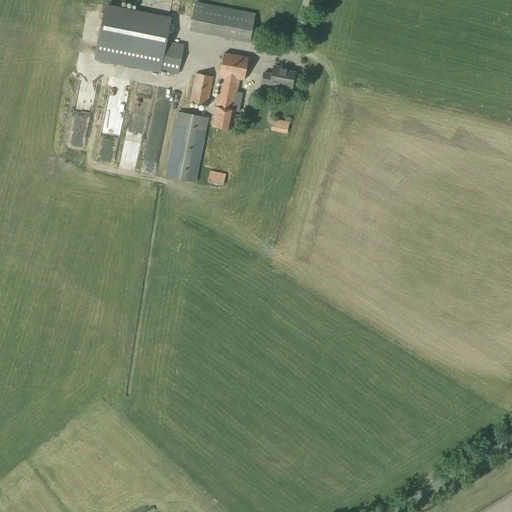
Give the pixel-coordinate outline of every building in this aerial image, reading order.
[(106,8),(97,59),(162,71),(178,75),(184,44),(168,41),(171,20),(106,8)] [(244,81),(248,58),(224,54),(219,77),(221,77),(215,107),(215,108),(212,127),(231,131),(234,112),(239,113),(243,94),(237,92),(239,80),(244,81)] [(272,88),(273,85),(291,88),(294,72),(286,71),(286,69),(273,67),(272,74),(263,73),(260,86),(272,88)] [(207,106),(212,77),(195,73),(189,103),(207,106)] [(196,183),(208,118),(177,112),(164,177),(196,183)] [(287,134),(289,122),(273,119),(271,131),(287,134)] [(223,186),(226,174),(209,171),(207,183),(223,186)]
